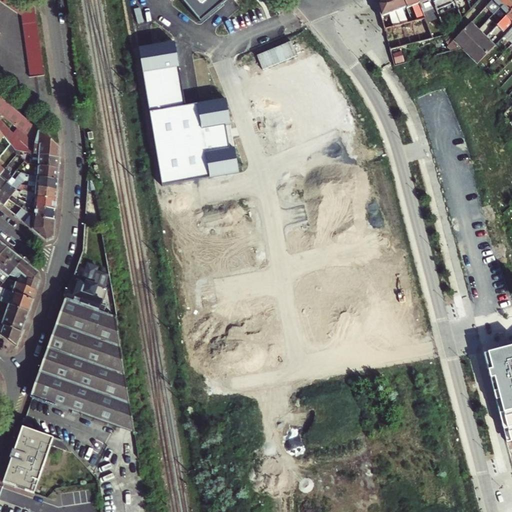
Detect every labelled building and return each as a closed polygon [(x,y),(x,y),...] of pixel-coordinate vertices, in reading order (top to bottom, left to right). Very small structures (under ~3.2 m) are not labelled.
[(36,16),(35,9),(28,4),(28,5),(19,0),(0,0),(0,2),(21,18),(31,80),(45,78),(44,70),(43,71),(35,16),(36,16)] [(183,0),(201,21),(226,0),(183,0)] [(395,11),(390,0),(379,0),(377,6),(384,29),(400,25),(398,19),(391,21),(390,13),(395,11)] [(412,22),(407,8),(403,0),(390,0),(395,11),(398,19),(400,25),(412,22)] [(417,0),(403,0),(407,8),(412,6),(418,20),(425,18),(417,0)] [(446,34),(432,0),(417,0),(425,18),(431,39),(445,36),(446,34)] [(454,0),(432,0),(446,34),(461,19),(454,0)] [(470,9),(466,0),(454,0),(461,19),(470,9)] [(466,0),(470,9),(479,1),(478,0),(466,0)] [(490,0),(479,12),(487,21),(507,0),(490,0)] [(511,10),(511,0),(507,0),(487,21),(491,25),(495,28),(497,26),(500,23),(511,10)] [(511,22),(511,10),(500,23),(497,26),(503,32),(511,22)] [(393,49),(431,39),(425,18),(418,20),(412,22),(400,25),(384,29),(389,50),(393,49)] [(477,30),(469,22),(444,46),(450,52),(459,49),(460,49),(477,65),(495,47),(485,38),(477,30)] [(174,42),(139,48),(164,186),(238,173),(234,149),(230,150),(226,126),(230,125),(225,100),(186,107),(174,42)] [(0,129),(5,136),(12,144),(20,152),(23,157),(28,157),(28,153),(32,154),(40,155),(39,156),(59,158),(60,148),(0,97),(0,129)] [(2,141),(10,147),(12,144),(5,136),(2,141)] [(20,152),(12,144),(10,147),(8,150),(16,157),(20,152)] [(26,160),(23,157),(20,152),(16,157),(24,163),(26,160)] [(39,156),(39,167),(59,169),(59,158),(39,156)] [(37,178),(58,180),(59,169),(39,167),(32,164),(29,175),(37,178)] [(13,177),(5,170),(0,176),(0,192),(8,183),(13,177)] [(89,170),(85,226),(99,226),(89,170)] [(11,186),(8,183),(0,192),(0,203),(4,206),(10,199),(13,195),(16,191),(19,188),(21,185),(24,181),(29,175),(22,173),(20,177),(19,176),(11,186)] [(58,190),(58,180),(37,178),(29,175),(24,181),(37,184),(37,188),(58,190)] [(36,198),(57,200),(58,190),(37,188),(25,187),(24,188),(21,185),(19,188),(24,192),(32,194),(32,197),(36,198)] [(28,200),(28,204),(36,208),(56,209),(57,200),(36,198),(32,197),(21,193),(20,196),(28,200)] [(33,217),(56,219),(56,209),(36,208),(28,204),(13,195),(10,199),(33,217)] [(54,238),(56,219),(33,217),(10,199),(4,206),(48,241),(54,238)] [(0,274),(15,254),(8,248),(0,258),(0,274)] [(23,260),(15,254),(0,274),(0,284),(1,284),(5,279),(6,276),(9,278),(11,276),(23,260)] [(39,274),(23,260),(11,276),(20,279),(19,284),(37,291),(41,281),(39,274)] [(34,300),(37,291),(19,284),(8,280),(6,283),(17,286),(14,293),(34,300)] [(66,301),(94,312),(99,296),(81,288),(82,285),(73,281),(66,301)] [(30,312),(34,300),(14,293),(1,289),(0,290),(0,302),(3,303),(30,312)] [(66,301),(32,396),(133,432),(133,434),(135,435),(132,415),(116,319),(94,312),(66,301)] [(26,322),(30,312),(3,303),(0,310),(0,313),(7,316),(6,317),(17,321),(18,319),(26,322)] [(0,324),(22,333),(26,322),(18,319),(17,321),(6,317),(7,316),(0,313),(0,324)] [(17,348),(22,333),(0,324),(0,335),(5,339),(17,348)] [(511,347),(484,355),(508,442),(511,441),(511,347)] [(25,435),(28,428),(22,426),(19,432),(25,435)] [(62,441),(28,428),(25,435),(19,432),(10,459),(13,460),(5,483),(31,492),(36,480),(39,482),(51,446),(72,453),(62,441)]
